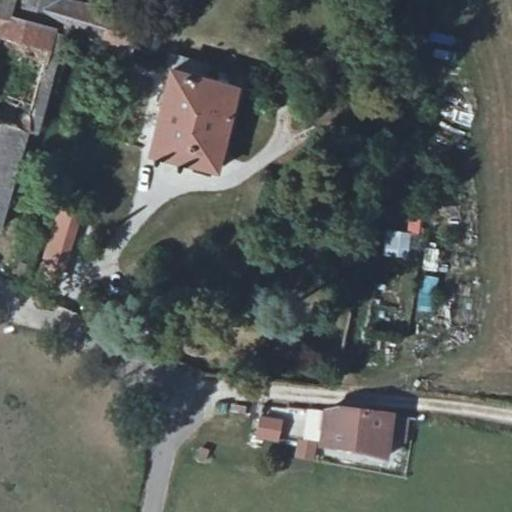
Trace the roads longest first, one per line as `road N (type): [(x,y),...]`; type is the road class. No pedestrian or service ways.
road 1 (track): [(175,392),(410,404),(511,421)]
road 2 (unclassified): [(152,511),(175,392),(0,292)]
